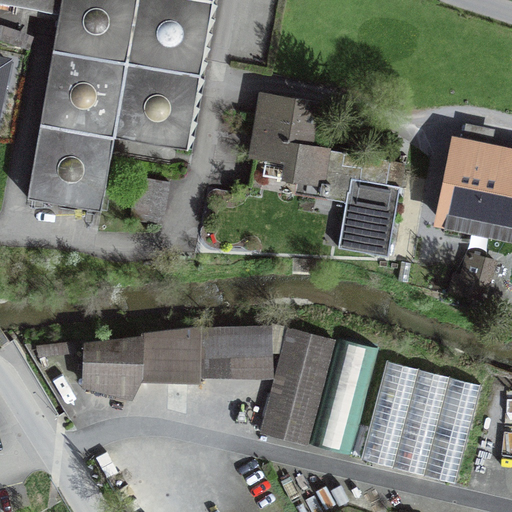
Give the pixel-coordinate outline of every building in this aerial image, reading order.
[(116,141),(191,153),(217,0),(0,0),(0,6),(61,17),(30,199),(103,212),(116,141)] [(0,96),(9,54),(0,52),(0,96)] [(295,101),(264,95),(254,154),(306,163),(301,188),(320,191),(320,193),(329,195),(330,187),(348,190),(338,247),(387,255),(400,186),(385,183),(389,161),(309,147),(315,113),(293,109),(295,101)] [(511,164),(489,160),(459,153),(445,220),(511,233),(511,164)] [(169,180),(137,176),(130,218),(162,223),(169,180)] [(493,259),(468,253),(458,293),(476,297),(480,280),(488,282),(493,259)] [(272,352),(272,328),(200,329),(199,332),(85,344),(83,384),(131,396),(141,375),(198,377),(198,371),(230,373),(230,353),(272,352)] [(289,328),(260,432),(306,444),(334,340),(289,328)] [(481,386),(387,361),(362,458),(455,482),(481,386)]
